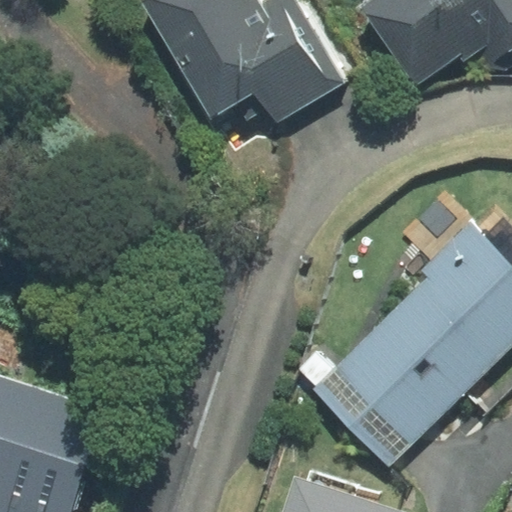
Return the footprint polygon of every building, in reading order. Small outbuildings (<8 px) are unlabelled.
[(143,0),(213,114),(255,88),(276,124),(346,81),(296,0),(267,0),(261,4),(258,0),(143,0)] [(511,0),(379,0),(363,11),(416,85),(459,55),(464,61),(486,45),(484,68),(506,70),(511,65),(511,0)] [(320,349),(299,369),(316,386),(314,389),(390,467),(511,349),(511,224),(497,210),(480,227),(445,191),(401,232),(439,271),(338,368),(320,349)] [(0,511),(73,511),(106,409),(0,375),(0,511)] [(400,511),(294,480),(284,511),(400,511)]
